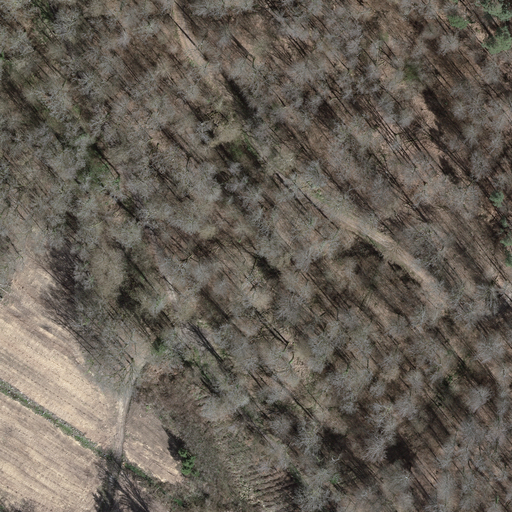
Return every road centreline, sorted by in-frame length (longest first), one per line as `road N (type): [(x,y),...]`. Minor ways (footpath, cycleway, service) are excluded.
road 1 (track): [(181,0),(194,53),(227,88),(263,153),(443,290),(477,301),(511,299)]
road 2 (track): [(176,312),(121,154),(47,0)]
road 3 (track): [(100,511),(130,382),(176,312)]
